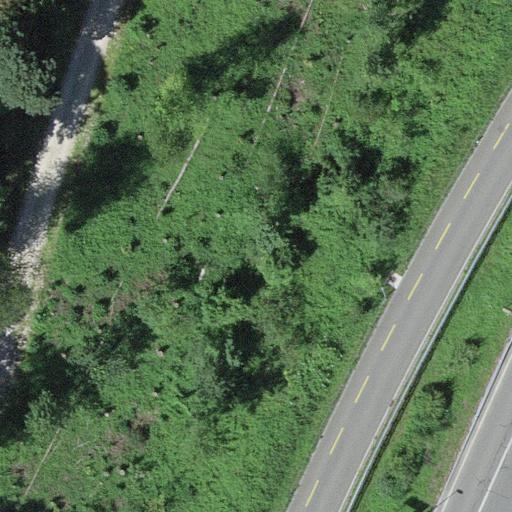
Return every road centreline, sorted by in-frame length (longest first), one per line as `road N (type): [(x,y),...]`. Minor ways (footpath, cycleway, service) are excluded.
road 1 (primary): [(511,145),(317,511)]
road 2 (track): [(113,0),(0,346)]
